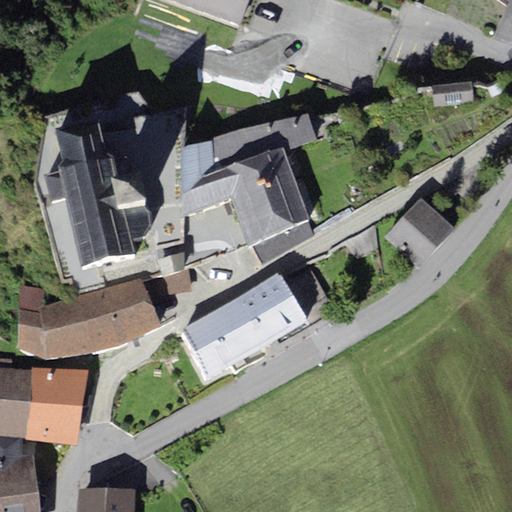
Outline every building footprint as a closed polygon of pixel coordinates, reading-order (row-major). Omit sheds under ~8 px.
[(162,0),(239,28),(249,0),(162,0)] [(472,85),(432,88),(434,108),(473,105),(472,85)] [(317,146),(308,120),(266,128),(211,143),(212,147),(179,156),(181,222),(236,203),(252,246),(261,267),(312,237),(284,156),(317,146)] [(62,173),(46,177),(52,198),(63,195),(82,270),(109,263),(136,257),(132,242),(142,240),(149,228),(139,187),(111,194),(95,129),(53,140),(62,173)] [(454,237),(420,206),(414,212),(385,243),(419,275),(454,237)] [(159,276),(181,269),(181,259),(158,266),(159,276)] [(142,282),(148,301),(190,295),(186,268),(181,269),(159,276),(142,282)] [(286,287),(310,329),(334,317),(309,273),(286,287)] [(255,293),(178,340),(207,391),(310,329),(286,287),(280,278),(255,293)] [(142,282),(89,295),(109,360),(159,337),(149,308),(148,301),(142,282)] [(18,294),(18,319),(42,316),(45,314),(45,291),(18,294)] [(42,316),(18,319),(17,353),(45,363),(47,369),(109,360),(89,295),(45,314),(42,316)] [(0,375),(10,375),(10,362),(0,362),(0,375)] [(10,375),(0,375),(0,444),(24,443),(31,374),(10,375)] [(86,377),(31,374),(24,443),(24,449),(66,452),(76,453),(84,397),(86,377)] [(0,511),(37,511),(35,497),(34,485),(31,463),(20,464),(20,448),(0,447),(0,511)] [(102,497),(78,497),(77,511),(133,511),(134,497),(102,497)]
